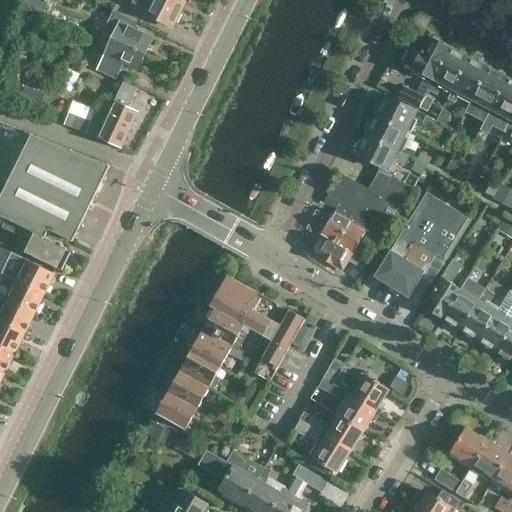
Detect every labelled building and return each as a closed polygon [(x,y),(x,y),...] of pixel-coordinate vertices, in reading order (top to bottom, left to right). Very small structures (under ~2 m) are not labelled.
[(121,0),(117,0),(112,11),(135,22),(138,16),(170,31),(174,24),(177,23),(181,16),(180,13),(184,5),(174,0),(134,0),(132,5),(121,0)] [(152,39),(132,29),(136,23),(135,22),(112,11),(101,34),(112,40),(144,55),(152,39)] [(425,96),(428,91),(449,49),(441,45),(440,41),(434,39),(431,40),(428,39),(419,55),(410,51),(403,64),(411,68),(409,72),(423,79),(415,93),(405,88),(400,98),(419,108),(425,96)] [(144,55),(112,40),(99,69),(110,74),(116,61),(136,71),(144,55)] [(447,92),(450,93),(468,59),(466,59),(466,55),(460,52),(457,53),(449,49),(428,91),(436,95),(440,88),(447,92)] [(457,97),(469,104),(487,69),(486,69),(486,65),(480,62),(477,64),(469,60),(468,59),(450,93),(450,94),(447,100),(454,104),(457,97)] [(470,104),(465,113),(484,123),(507,79),(505,78),(505,75),(499,72),(496,74),(488,69),(470,104)] [(511,81),(507,79),(484,123),(481,129),(488,133),(498,115),(509,121),(511,115),(511,81)] [(98,137),(121,149),(139,112),(130,107),(138,88),(124,81),(98,137)] [(378,105),(375,111),(376,114),(375,116),(408,132),(410,133),(417,121),(413,119),(417,112),(385,96),(381,105),(378,105)] [(425,96),(419,108),(426,112),(433,100),(425,96)] [(450,114),(443,110),(437,122),(444,126),(450,114)] [(68,113),(63,126),(86,134),(91,122),(68,113)] [(437,121),(426,115),(422,124),(432,129),(437,121)] [(511,115),(509,121),(503,132),(509,135),(511,133),(511,115)] [(366,133),(366,134),(401,152),(407,140),(404,139),(408,132),(375,116),(370,125),(368,125),(365,130),(366,133)] [(358,144),(355,150),(357,152),(356,155),(381,167),(378,171),(385,175),(387,171),(390,172),(396,162),(404,166),(408,157),(401,154),(401,152),(366,134),(361,144),(358,144)] [(421,153),(416,161),(427,167),(431,158),(421,153)] [(423,175),(427,167),(416,161),(412,170),(421,175),(423,175)] [(385,175),(378,172),(373,181),(368,190),(340,175),(324,202),(336,208),(337,207),(353,216),(350,221),(366,230),(367,229),(371,221),(379,208),(396,219),(406,200),(412,191),(385,175)] [(511,205),(511,187),(499,181),(491,195),(511,205)] [(408,298),(436,254),(446,260),(472,220),(428,193),(374,276),(408,298)] [(336,208),(311,252),(343,271),(352,254),(367,263),(376,248),(361,239),(366,230),(350,221),(353,216),(337,207),(336,208)] [(6,219),(2,228),(19,236),(12,250),(24,254),(25,252),(61,270),(69,254),(65,252),(67,249),(63,247),(63,245),(60,244),(60,245),(56,244),(60,236),(49,231),(45,238),(6,219)] [(1,274),(4,275),(44,295),(54,276),(11,254),(1,274)] [(454,261),(424,308),(432,313),(432,317),(438,320),(441,319),(442,320),(461,290),(460,289),(451,283),(462,266),(454,261)] [(0,297),(7,301),(34,315),(44,295),(4,275),(0,282),(0,297)] [(211,306),(216,309),(237,321),(245,307),(253,292),(227,278),(211,306)] [(461,290),(442,320),(450,324),(450,328),(456,332),(459,330),(460,331),(481,298),(486,290),(467,278),(460,289),(461,290)] [(481,298),(460,331),(466,334),(467,338),(473,342),(476,341),(478,342),(497,312),(496,311),(498,308),(490,303),(495,295),(486,289),(486,290),(481,298)] [(497,312),(478,342),(485,346),(485,349),(491,353),(494,352),(496,353),(511,326),(511,290),(510,292),(497,312)] [(276,305),(253,292),(245,307),(271,321),(272,319),(276,310),(277,309),(277,307),(277,306),(276,305)] [(0,297),(0,321),(25,334),(34,315),(0,297)] [(245,307),(237,321),(253,330),(273,342),(277,335),(281,327),(271,321),(245,307)] [(237,321),(216,309),(205,329),(232,345),(233,343),(243,348),(253,330),(237,321)] [(281,327),(277,335),(290,343),(303,320),(289,312),(281,327)] [(290,343),(290,344),(303,351),(315,327),(313,326),(317,319),(310,315),(306,321),(303,320),(290,343)] [(0,347),(14,354),(25,334),(0,321),(0,347)] [(511,326),(496,353),(503,357),(503,361),(509,365),(511,363),(511,326)] [(220,366),(232,345),(205,329),(192,351),(220,366)] [(290,343),(277,335),(273,342),(264,359),(278,366),(290,344),(290,343)] [(249,341),(243,351),(252,356),(257,346),(249,341)] [(0,370),(5,373),(14,354),(0,347),(0,370)] [(192,351),(181,371),(208,387),(212,389),(219,378),(215,375),(220,366),(192,351)] [(238,361),(247,365),(252,356),(243,351),(238,361)] [(335,360),(323,380),(375,412),(388,391),(364,376),(362,378),(351,372),(357,362),(352,359),(349,364),(337,357),(335,360)] [(197,407),(208,387),(181,371),(169,392),(197,407)] [(392,387),(407,391),(411,379),(396,374),(392,387)] [(347,403),(338,417),(363,432),(375,412),(323,380),(318,387),(347,403)] [(185,429),(197,407),(169,392),(157,413),(185,429)] [(363,432),(338,417),(331,428),(306,413),(301,421),(302,422),(350,452),(363,432)] [(338,473),(350,452),(302,422),(296,431),(320,446),(314,457),(317,459),(313,466),(334,479),(338,473)] [(472,466),(474,467),(488,442),(467,429),(452,453),(472,466)] [(472,466),(455,493),(464,498),(481,471),(494,479),(510,455),(488,442),(474,467),(472,466)] [(230,497),(243,505),(258,480),(265,468),(246,458),(232,450),(225,462),(205,451),(200,460),(201,461),(198,466),(224,481),(218,491),(226,495),(230,497)] [(494,479),(511,490),(511,456),(510,455),(494,479)] [(287,488),(286,487),(272,511),(305,511),(308,509),(309,505),(300,499),(309,485),(321,492),(327,482),(298,465),(292,475),(294,476),(287,488)] [(243,505),(254,511),(272,511),(286,487),(268,476),(271,471),(265,468),(258,480),(243,505)] [(435,480),(455,493),(461,483),(441,470),(435,480)] [(165,511),(204,511),(209,505),(181,489),(177,495),(172,491),(161,510),(165,511)] [(427,493),(415,511),(453,511),(460,502),(442,490),(437,499),(427,493)] [(499,497),(492,508),(498,511),(503,511),(509,503),(499,497)] [(511,511),(511,505),(509,503),(503,511),(511,511)]
